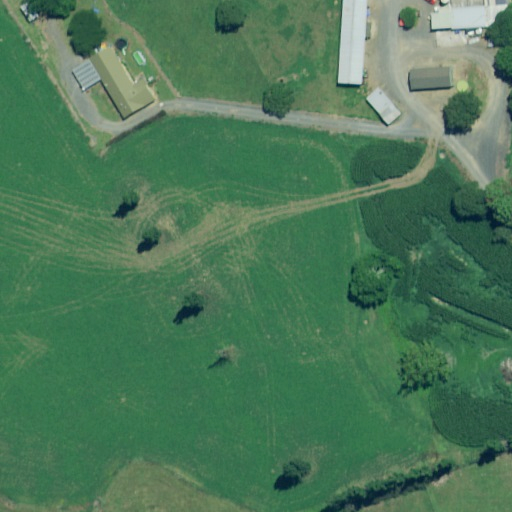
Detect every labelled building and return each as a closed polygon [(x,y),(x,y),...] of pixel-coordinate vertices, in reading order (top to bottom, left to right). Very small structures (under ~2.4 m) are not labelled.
[(368,0),(347,0),(343,85),(364,86),(368,0)] [(40,17),(30,3),(22,9),(32,23),(40,17)] [(453,9),(433,8),(433,31),(454,31),(454,32),(468,32),(468,38),(484,38),(484,28),(509,28),(509,7),(453,7),(453,9)] [(135,84),(113,47),(73,71),(86,92),(104,81),(127,119),(158,101),(144,79),(135,84)] [(453,88),(452,69),(412,72),(413,90),(453,88)] [(403,115),(381,89),(368,100),(390,126),(403,115)]
